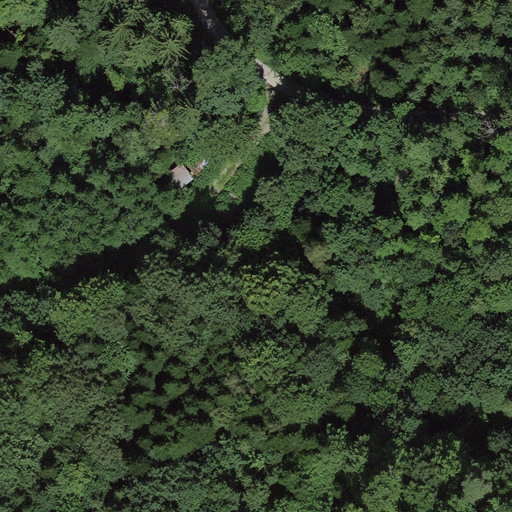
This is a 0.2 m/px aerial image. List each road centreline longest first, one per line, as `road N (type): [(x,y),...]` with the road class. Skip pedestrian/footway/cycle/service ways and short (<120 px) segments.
road 1 (track): [(218,47),(288,87),(360,114),(511,117)]
road 2 (track): [(288,87),(256,139),(173,230),(111,254)]
road 3 (track): [(218,47),(68,108)]
